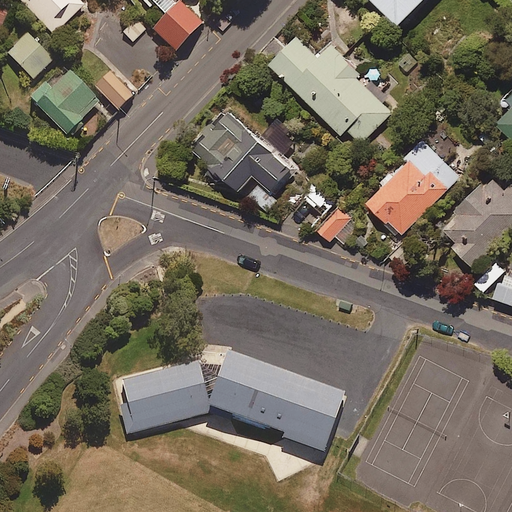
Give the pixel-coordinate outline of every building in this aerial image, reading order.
[(19,0),(56,36),(85,6),(79,0),(19,0)] [(428,0),(366,0),(398,31),(428,0)] [(205,28),(183,6),(154,34),(176,56),(187,46),(205,28)] [(0,46),(15,16),(0,8),(0,46)] [(54,62),(29,36),(9,55),(35,81),(54,62)] [(392,116),(384,108),(390,102),(364,76),(360,79),(331,50),(318,62),(298,42),(271,69),(341,138),(347,133),(361,147),(392,116)] [(30,100),(72,141),(88,125),(84,122),(102,104),(70,74),(52,92),(45,85),(30,100)] [(134,97),(110,76),(97,91),(121,112),(134,97)] [(511,144),(511,111),(495,128),(511,144)] [(293,176),(226,112),(188,152),(237,199),(255,180),(273,197),(293,176)] [(460,180),(425,146),(365,207),(400,241),(460,180)] [(491,178),(454,215),(458,219),(452,225),(462,236),(457,241),(465,249),(458,256),(475,273),(511,235),(511,186),(504,178),(497,185),(491,178)] [(334,206),(313,189),(303,201),(324,218),(334,206)] [(329,247),(335,240),(345,248),(361,228),(338,210),(316,236),(329,247)] [(511,278),(503,275),(493,301),(511,308),(511,278)] [(341,294),(336,310),(353,316),(359,300),(341,294)] [(285,440),(327,454),(335,431),(348,394),(231,353),(226,366),(200,362),(124,382),(129,405),(121,407),(127,436),(210,414),(232,421),(234,416),(287,435),(285,440)]
